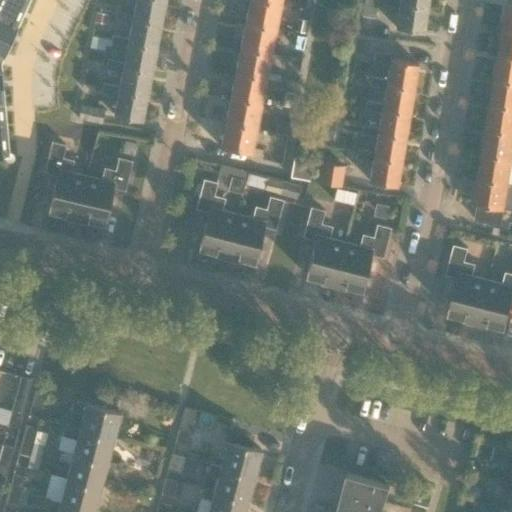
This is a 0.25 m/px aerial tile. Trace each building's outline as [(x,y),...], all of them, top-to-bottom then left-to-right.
[(0,0),(0,42),(19,0),(27,0),(31,1),(31,0),(0,0)] [(131,14),(159,20),(163,0),(133,0),(131,11),(131,14)] [(248,0),(245,20),(274,27),(279,2),(270,0),(248,0)] [(397,0),(395,22),(426,26),(430,0),(397,0)] [(126,39),(154,44),(159,20),(131,14),(131,11),(116,8),(114,16),(130,19),(127,35),(126,39)] [(240,45),(269,51),(274,27),(245,20),(240,45)] [(511,27),(504,26),(499,51),(511,53),(511,27)] [(121,63),(150,69),(154,44),(126,39),(127,35),(111,32),(110,38),(110,39),(111,40),(125,42),(122,59),(121,63)] [(234,70),(264,76),(269,51),(240,45),(234,70)] [(511,79),(511,53),(499,51),(495,76),(511,79)] [(389,54),(368,176),(399,182),(420,59),(389,54)] [(116,87),(145,93),(150,69),(121,63),(122,59),(106,55),(105,64),(120,67),(117,83),(116,87)] [(229,95),(258,101),(264,76),(234,70),(229,95)] [(511,79),(495,76),(491,101),(511,104),(511,79)] [(116,87),(117,83),(101,79),(100,88),(116,91),(112,111),(140,117),(145,93),(116,87)] [(224,120),(253,126),(258,101),(229,95),(224,120)] [(511,130),(511,104),(491,101),(486,126),(511,130)] [(248,150),(253,126),(224,120),(219,144),(248,150)] [(511,130),(486,126),(482,151),(511,156),(511,154),(511,130)] [(122,151),(134,154),(137,142),(125,139),(122,151)] [(76,218),(86,175),(71,171),(74,160),(63,157),(66,144),(52,141),(45,171),(57,174),(49,210),(76,216),(75,218),(76,218)] [(507,181),(511,156),(482,151),(478,176),(507,181)] [(86,175),(76,218),(77,217),(104,223),(113,187),(125,190),(132,160),(118,157),(115,170),(104,167),(101,179),(86,175)] [(323,160),(322,180),(346,181),(347,161),(323,160)] [(218,172),(244,178),(246,170),(220,164),(218,172)] [(295,197),(299,184),(267,176),(263,189),(295,197)] [(503,207),(511,208),(511,182),(507,181),(478,176),(473,202),(503,207)] [(225,256),(237,213),(222,209),(225,198),(214,195),(217,182),(204,178),(196,208),(208,211),(199,247),(225,254),(224,256),(225,256)] [(237,213),(225,256),(227,256),(227,255),(254,261),(263,226),(276,229),(283,200),(270,196),(266,209),(255,206),(252,217),(237,213)] [(376,202),(373,214),(386,217),(388,205),(376,202)] [(333,284),(345,241),(329,237),(332,226),(321,223),(325,210),(311,206),(303,236),(315,239),(306,275),(333,282),(333,284)] [(345,241),(333,284),(334,284),(334,283),(361,289),(370,254),(383,257),(391,228),(377,224),(374,237),(363,234),(359,245),(345,241)] [(476,322),(487,279),(472,275),(475,263),(464,261),(467,248),(453,244),(446,274),(458,277),(449,313),(476,320),(475,321),(476,322)] [(487,279),(476,322),(477,322),(477,320),(504,327),(511,296),(511,272),(505,271),(502,283),(487,279)] [(15,407),(1,405),(0,408),(0,418),(25,422),(32,376),(21,374),(15,407)] [(114,437),(121,412),(73,399),(71,408),(83,411),(79,428),(114,437)] [(186,404),(178,439),(193,443),(201,407),(186,404)] [(38,461),(43,424),(27,422),(22,459),(38,461)] [(108,462),(114,437),(79,428),(65,424),(62,434),(76,438),(72,452),(108,462)] [(220,466),(255,475),(261,450),(227,440),(220,466)] [(0,460),(0,470),(11,472),(16,443),(3,441),(0,460)] [(175,450),(171,466),(196,472),(200,457),(175,450)] [(101,486),(108,462),(72,452),(66,476),(101,486)] [(248,499),(253,481),(255,475),(220,466),(210,463),(207,472),(217,474),(213,490),(248,499)] [(16,471),(8,498),(19,502),(27,474),(16,471)] [(344,475),(339,493),(384,505),(389,488),(344,475)] [(95,510),(101,486),(66,476),(59,501),(95,510)] [(244,511),(248,499),(213,490),(204,488),(201,496),(211,499),(207,511),(244,511)] [(339,493),(334,509),(344,511),(382,511),(384,505),(339,493)] [(94,511),(95,510),(59,501),(56,511),(94,511)]
